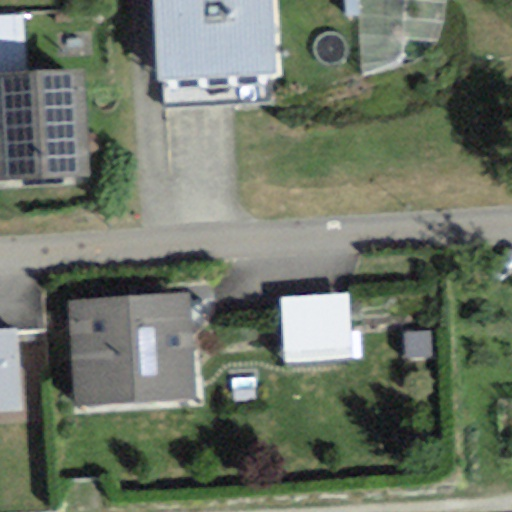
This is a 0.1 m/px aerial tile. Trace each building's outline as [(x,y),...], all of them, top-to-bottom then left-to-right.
[(272,0),(151,0),(155,80),(276,74),(272,0)] [(0,180),(87,175),(80,72),(0,76),(0,180)] [(349,293),(279,297),(284,364),(353,360),(349,293)] [(189,294),(67,301),(74,409),(197,402),(189,294)] [(0,413),(24,412),(19,328),(0,329),(0,413)]
